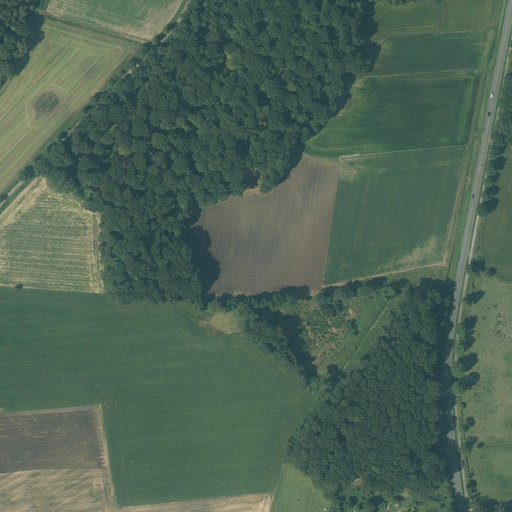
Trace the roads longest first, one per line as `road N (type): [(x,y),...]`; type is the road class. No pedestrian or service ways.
road 1 (primary): [(511,0),(449,332),(460,511)]
road 2 (unclassified): [(0,201),(186,0)]
